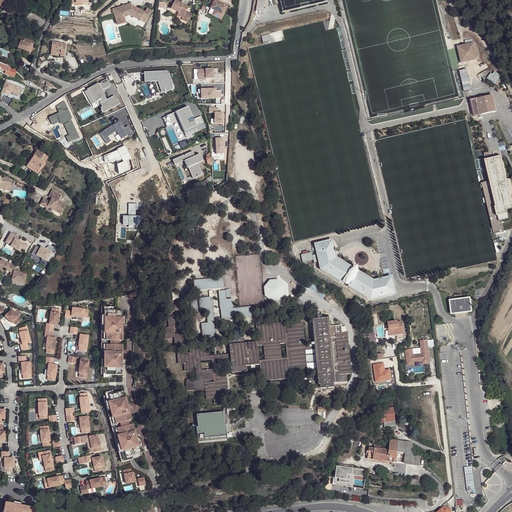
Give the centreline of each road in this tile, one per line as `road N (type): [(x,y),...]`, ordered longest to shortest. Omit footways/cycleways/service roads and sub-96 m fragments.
road 1 (unclassified): [(0,128),(112,68),(232,57),(246,0)]
road 2 (residential): [(0,488),(66,503),(182,488)]
